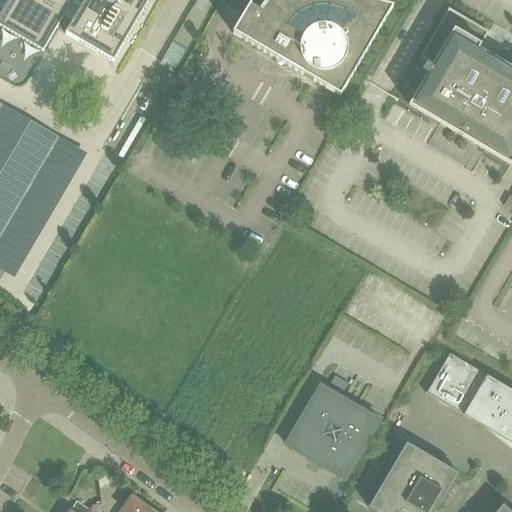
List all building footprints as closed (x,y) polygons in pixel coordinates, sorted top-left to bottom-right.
[(0,0),(0,10),(2,12),(0,15),(0,26),(43,52),(63,17),(73,22),(65,34),(113,62),(149,0),(0,0)] [(268,0),(264,5),(259,12),(250,7),(251,6),(249,6),(233,34),(280,62),(312,81),(332,93),(340,97),(392,8),(374,4),(378,0),(377,0),(268,0)] [(454,12),(448,9),(420,57),(433,65),(432,66),(426,63),(421,71),(427,75),(409,106),(510,165),(511,162),(511,69),(484,53),(478,49),(488,32),(454,12)] [(192,75),(183,70),(176,82),(185,87),(192,75)] [(87,147),(0,96),(0,264),(13,272),(87,147)] [(285,235),(198,383),(266,423),(353,275),(285,235)] [(511,444),(511,390),(449,354),(427,393),(426,392),(425,393),(511,444)] [(334,473),(344,478),(378,421),(321,388),(287,445),(334,473)] [(434,511),(458,474),(406,443),(369,507),(376,511),(434,511)] [(147,511),(149,509),(132,497),(125,507),(113,499),(109,475),(96,477),(97,483),(101,506),(101,511),(147,511)]
